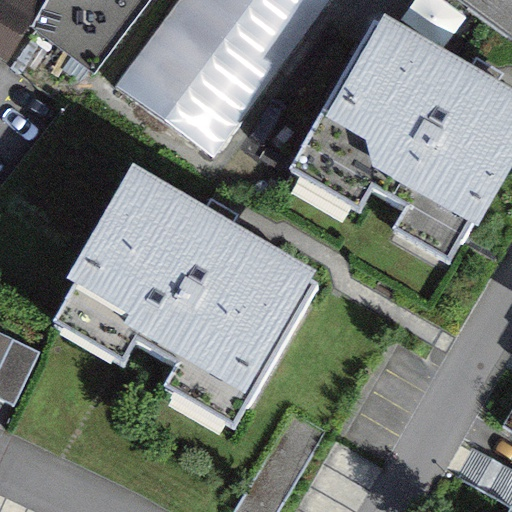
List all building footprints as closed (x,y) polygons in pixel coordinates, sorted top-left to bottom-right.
[(41,5),(33,0),(0,0),(0,52),(8,57),(41,5)] [(47,0),(35,21),(100,69),(148,0),(47,0)] [(331,0),(197,0),(130,96),(221,159),(331,0)] [(511,104),(378,30),(297,176),(368,216),(381,192),(412,210),(398,235),(463,271),(511,183),(511,104)] [(60,326),(129,365),(141,344),(184,367),(171,390),(246,431),(327,284),(139,181),(60,326)] [(33,358),(0,343),(0,397),(13,403),(33,358)]
